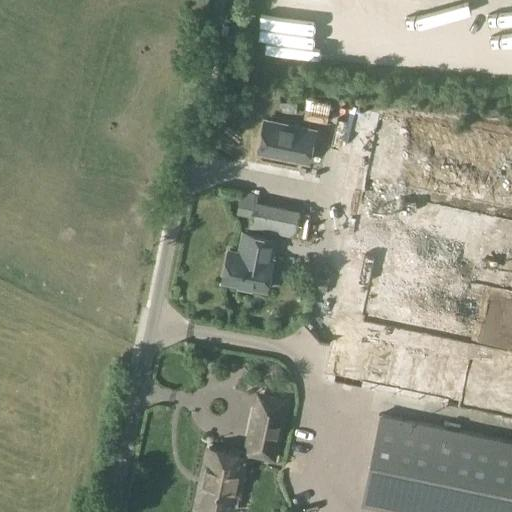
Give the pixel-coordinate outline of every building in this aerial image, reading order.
[(353,123),(326,260),(511,295),(511,137),(330,103),(327,118),(353,123)] [(308,161),(315,130),(266,119),(259,151),(308,161)] [(301,211),(257,202),(252,228),(296,236),(301,211)] [(223,281),(266,290),(277,239),(243,232),(239,252),(229,250),(223,281)] [(327,320),(441,339),(445,315),(463,318),(465,305),(384,291),(382,305),(331,297),(327,320)] [(511,368),(323,332),(313,384),(511,423),(511,368)] [(254,409),(247,440),(277,446),(283,415),(254,409)] [(363,504),(399,511),(511,511),(511,442),(382,415),(363,504)] [(231,511),(244,456),(209,449),(196,508),(216,511),(231,511)]
